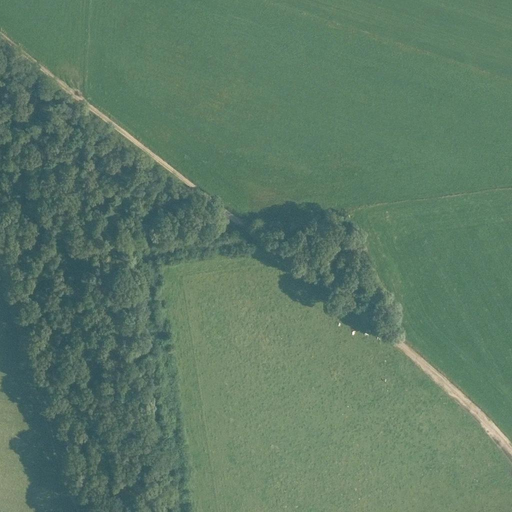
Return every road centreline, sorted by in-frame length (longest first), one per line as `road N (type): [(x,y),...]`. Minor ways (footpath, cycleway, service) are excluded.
road 1 (track): [(511,450),(410,353),(0,33)]
road 2 (track): [(0,272),(77,511)]
